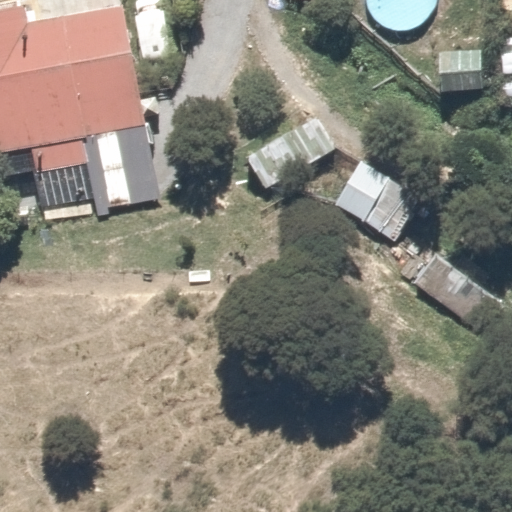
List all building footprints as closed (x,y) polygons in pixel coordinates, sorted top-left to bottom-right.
[(511,92),(511,4),(503,5),(503,93),(511,92)] [(137,6),(0,22),(0,146),(43,141),(42,216),(91,217),(92,135),(151,128),(137,6)] [(493,49),(443,50),(444,88),(495,87),(493,49)] [(252,148),(266,182),(345,149),(330,114),(252,148)] [(183,158),(155,126),(97,177),(125,209),(183,158)] [(429,198),(367,157),(335,205),(397,246),(429,198)]
